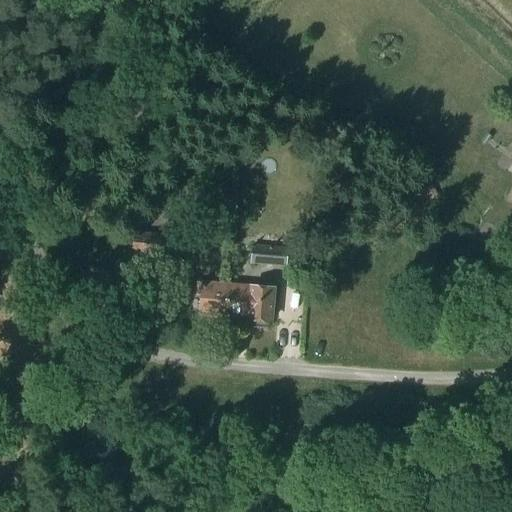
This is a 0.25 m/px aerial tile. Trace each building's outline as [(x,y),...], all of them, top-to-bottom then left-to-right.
[(169,258),(171,235),(132,232),(130,255),(169,258)] [(287,268),(288,251),(252,248),(251,265),(287,268)] [(299,255),(298,268),(307,268),(308,256),(299,255)] [(241,287),(206,284),(200,284),(199,296),(205,297),(203,316),(238,319),(241,287)] [(273,322),(276,289),(241,287),(238,319),(273,322)]
